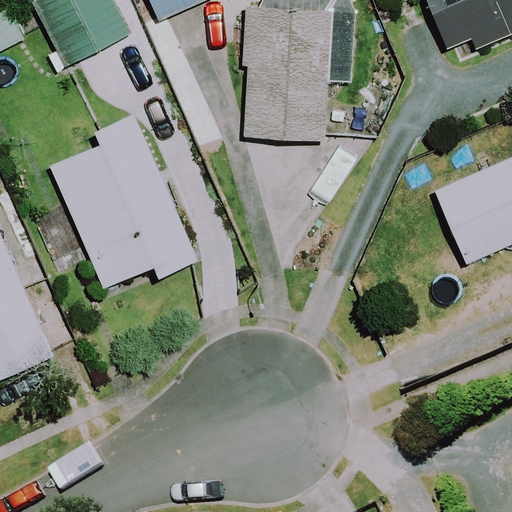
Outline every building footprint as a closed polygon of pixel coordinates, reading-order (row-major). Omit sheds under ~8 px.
[(136,37),(117,0),(42,0),(36,3),(70,71),(136,37)] [(207,0),(153,0),(161,18),(207,0)] [(511,24),(511,0),(429,0),(449,49),(511,24)] [(331,10),(246,8),(245,67),(249,67),(248,137),(329,139),(331,10)] [(201,259),(139,114),(98,132),(103,144),(53,166),(106,288),(157,266),(162,276),(201,259)] [(511,243),(511,159),(437,191),(468,263),(511,243)] [(25,244),(0,189),(0,377),(57,351),(11,251),(25,244)]
